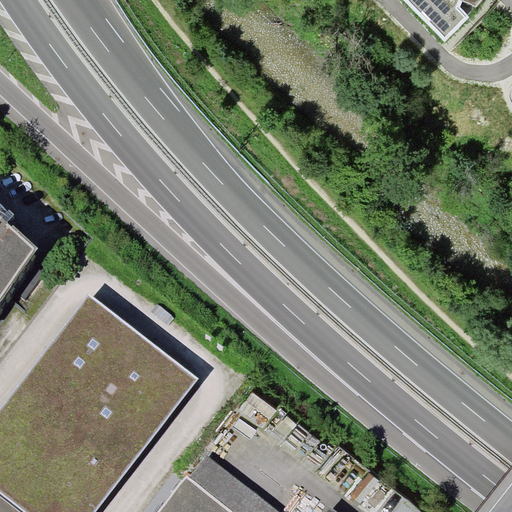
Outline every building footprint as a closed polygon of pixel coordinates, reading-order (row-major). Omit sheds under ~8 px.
[(404,0),(445,41),(469,17),(468,15),(474,6),(476,7),(483,0),(404,0)] [(0,203),(0,216),(7,222),(14,215),(0,203)] [(0,299),(37,248),(13,225),(11,226),(7,222),(0,216),(0,299)] [(95,511),(198,378),(90,294),(0,411),(0,492),(25,511),(95,511)] [(279,511),(207,455),(189,476),(233,511),(279,511)] [(233,511),(189,476),(187,475),(157,511),(336,511),(330,506),(325,511),(233,511)]
